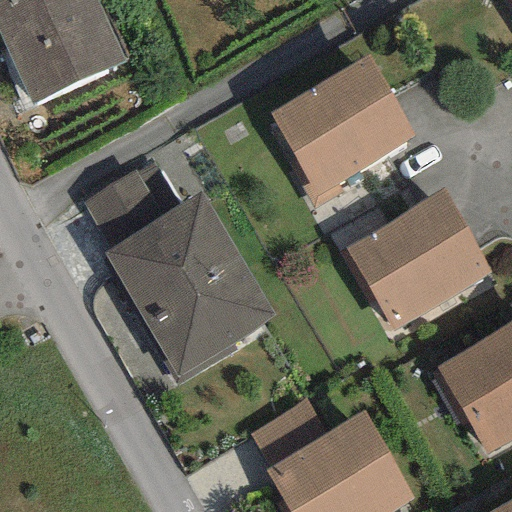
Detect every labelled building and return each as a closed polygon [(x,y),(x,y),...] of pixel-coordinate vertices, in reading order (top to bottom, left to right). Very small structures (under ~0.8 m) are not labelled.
[(120,70),(87,0),(0,0),(0,45),(31,112),(120,70)] [(415,137),(367,55),(267,113),(316,195),(415,137)] [(150,166),(82,206),(109,252),(103,261),(174,382),(276,323),(203,199),(178,213),(150,166)] [(488,279),(442,196),(347,247),(393,331),(488,279)] [(511,319),(435,364),(487,453),(511,439),(511,319)] [(307,401),(248,433),(291,511),(389,511),(411,500),(362,411),(325,432),(307,401)] [(511,511),(511,502),(493,511),(511,511)]
